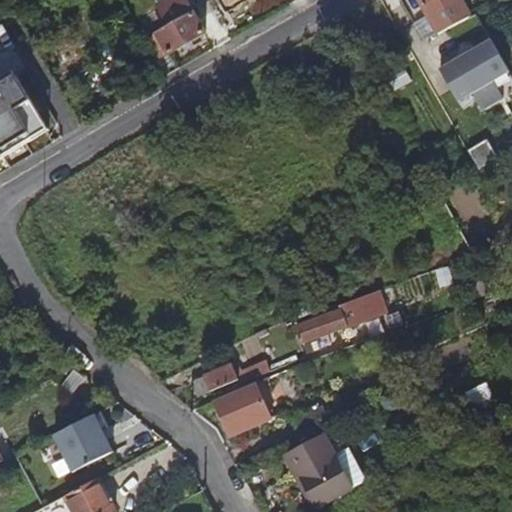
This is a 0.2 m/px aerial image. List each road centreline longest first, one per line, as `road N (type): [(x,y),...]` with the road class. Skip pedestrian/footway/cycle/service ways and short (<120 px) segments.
road 1 (residential): [(0,196),(339,0)]
road 2 (residential): [(0,230),(63,324),(193,434),(235,511)]
